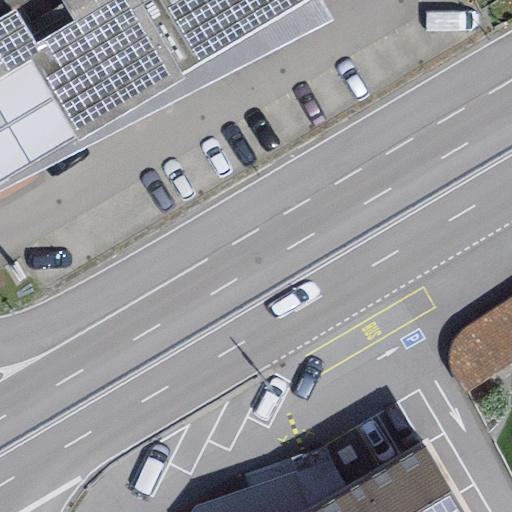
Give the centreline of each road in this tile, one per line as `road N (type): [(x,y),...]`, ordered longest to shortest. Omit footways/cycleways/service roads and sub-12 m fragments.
road 1 (primary): [(56,458),(511,190)]
road 2 (primary): [(511,111),(196,295)]
road 3 (primary): [(196,295),(0,414)]
road 4 (unclassified): [(196,295),(0,344)]
